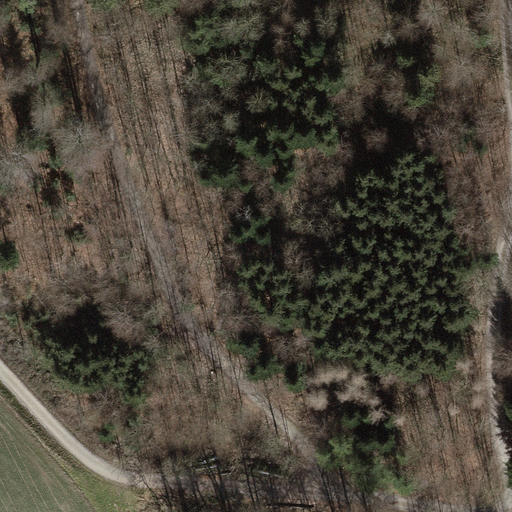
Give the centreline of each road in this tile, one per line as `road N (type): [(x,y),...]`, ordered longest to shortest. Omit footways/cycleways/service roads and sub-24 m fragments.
road 1 (track): [(332,491),(291,432),(184,323),(97,104),(78,0)]
road 2 (track): [(0,370),(100,470),(141,480),(332,491),(452,511)]
road 3 (track): [(511,214),(498,269),(492,354),(496,416),(511,475)]
